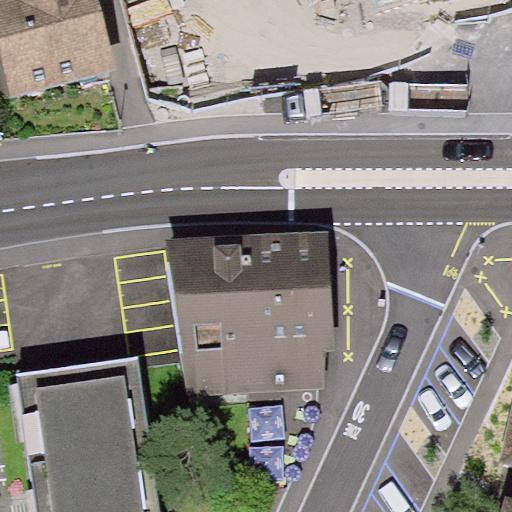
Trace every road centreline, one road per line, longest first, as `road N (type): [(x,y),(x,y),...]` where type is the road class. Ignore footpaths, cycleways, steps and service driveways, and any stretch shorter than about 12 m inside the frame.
road 1 (primary): [(0,206),(314,175),(449,175)]
road 2 (residential): [(449,175),(418,307),(329,511)]
